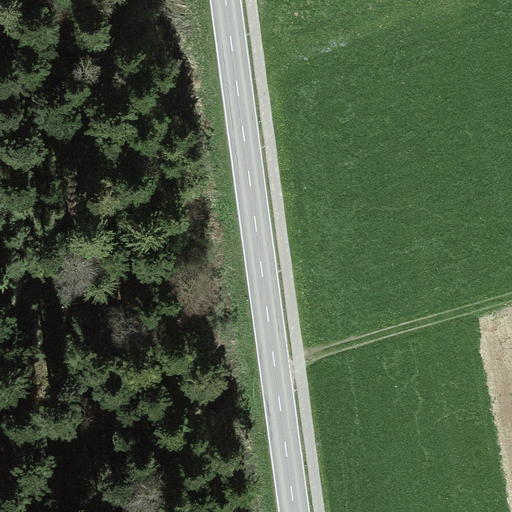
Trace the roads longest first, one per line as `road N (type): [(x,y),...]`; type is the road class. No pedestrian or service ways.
road 1 (secondary): [(294,511),(226,0)]
road 2 (track): [(0,334),(66,213),(123,0)]
road 3 (track): [(275,373),(511,295)]
